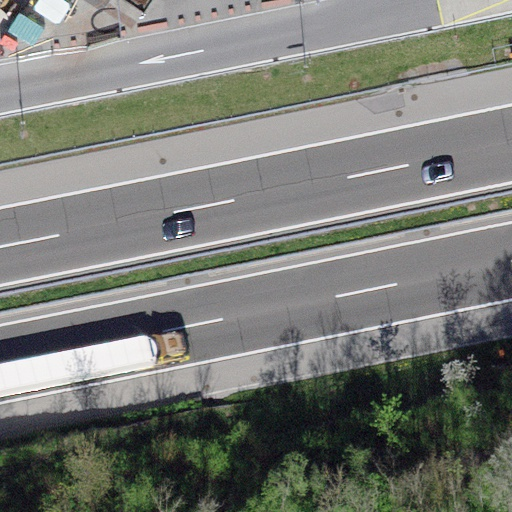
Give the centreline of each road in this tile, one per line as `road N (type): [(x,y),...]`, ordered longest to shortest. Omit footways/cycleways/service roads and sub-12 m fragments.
road 1 (motorway): [(0,363),(511,260)]
road 2 (motorway): [(511,143),(0,246)]
